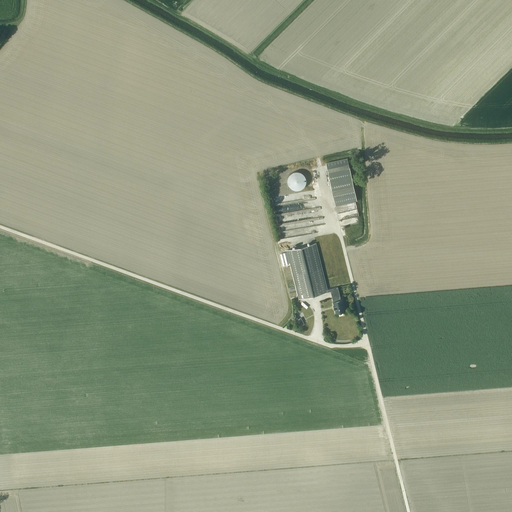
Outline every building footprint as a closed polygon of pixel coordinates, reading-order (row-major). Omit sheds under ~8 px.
[(336,205),(357,201),(347,158),(326,163),(336,205)] [(295,178),(290,178),(292,190),(305,188),(303,177),(295,178)] [(356,217),(340,220),(341,225),(360,222),(357,210),(354,210),(356,217)] [(287,250),(300,298),(332,290),(334,301),(333,301),(334,305),(333,305),(334,309),(335,309),(336,313),(339,312),(339,315),(343,314),(342,311),(345,310),(342,298),(341,299),(338,286),(327,289),(315,243),(287,250)] [(289,264),(286,252),(280,254),(283,266),(289,264)] [(299,327),(304,324),(301,317),(296,320),(299,327)]
